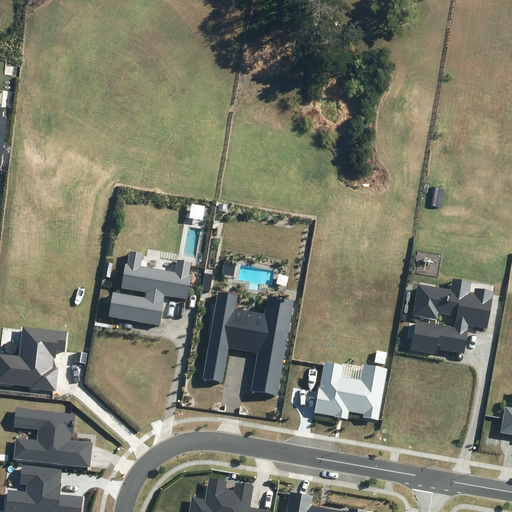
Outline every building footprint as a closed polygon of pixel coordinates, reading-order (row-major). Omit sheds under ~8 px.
[(108,316),(160,325),(165,295),(187,299),(191,275),(189,274),(191,262),(177,260),(175,272),(140,266),(142,253),(130,251),(128,263),(125,263),(121,288),(146,292),(145,297),(112,291),(108,316)] [(440,349),(464,353),(468,325),(488,328),(494,292),(475,288),(474,293),(469,292),(471,282),(452,279),(451,289),(418,284),(412,315),(437,319),(438,313),(456,316),(454,327),(416,321),(411,349),(435,354),(438,345),(441,346),(440,349)] [(251,392),(277,396),(293,301),(268,297),(265,314),(235,309),(237,295),(216,292),(201,380),(223,384),(229,348),(258,353),(251,392)] [(65,352),(67,332),(24,327),(20,356),(0,354),(0,382),(31,387),(31,388),(55,391),(58,368),(53,367),(55,351),(65,352)] [(387,369),(364,365),(361,381),(341,377),(343,365),(323,362),(314,413),(348,419),(349,411),(363,414),(363,417),(378,420),(387,369)] [(511,406),(505,406),(500,433),(511,435),(511,406)] [(73,433),(76,413),(15,407),(13,428),(37,430),(36,440),(16,437),(14,459),(90,467),(93,443),(70,440),(71,433),(73,433)] [(62,470),(22,465),(20,483),(28,484),(27,493),(9,491),(7,511),(80,511),(82,497),(60,494),(61,483),(60,483),(62,470)] [(188,511),(270,511),(271,510),(250,507),(254,486),(235,483),(233,491),(226,489),(227,481),(209,478),(205,499),(191,497),(188,511)] [(367,511),(349,508),(348,511),(347,511),(312,505),(314,496),(290,492),(285,511),(367,511)]
